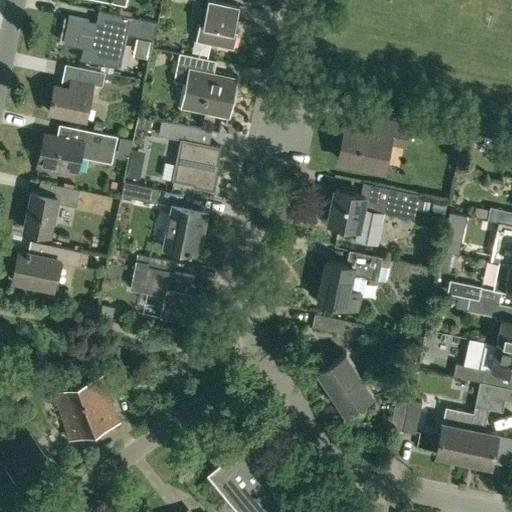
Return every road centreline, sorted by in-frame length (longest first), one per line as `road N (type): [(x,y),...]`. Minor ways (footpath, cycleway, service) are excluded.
road 1 (residential): [(267,358),(239,310),(237,277),(289,0)]
road 2 (residential): [(497,511),(346,471),(267,358)]
road 3 (residential): [(50,511),(267,358)]
